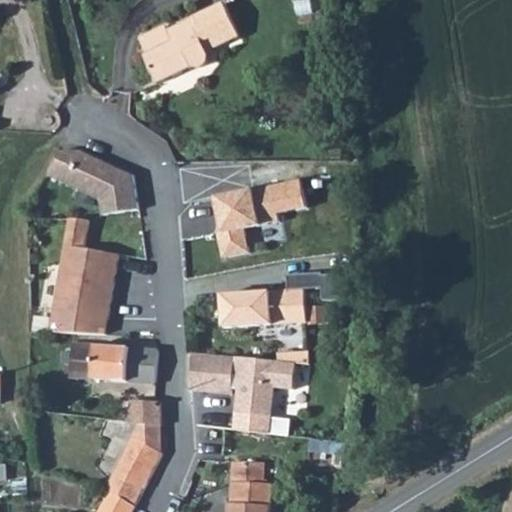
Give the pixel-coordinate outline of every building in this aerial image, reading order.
[(210,61),(211,58),(210,52),(242,38),(226,3),(196,17),(202,28),(192,33),(187,22),(170,31),(168,26),(141,39),(149,55),(146,56),(159,84),(195,67),(199,68),(204,67),(208,65),(210,61)] [(140,210),(135,175),(112,165),(110,170),(103,166),(101,160),(84,152),(62,152),(49,175),(102,200),(104,216),(140,210)] [(275,186),(216,199),(220,219),(223,218),(226,233),(220,234),(225,259),(252,254),(247,230),(282,223),(275,186)] [(71,219),(56,309),(65,311),(65,316),(55,314),(51,333),(107,335),(121,255),(86,249),(90,220),(82,219),(71,219)] [(290,291),(224,296),(226,329),(309,323),(306,287),(324,286),(325,300),(355,301),(353,274),(325,276),(325,273),(289,276),(290,291)] [(160,351),(74,344),(73,353),(65,353),(64,364),(72,364),(71,378),(157,385),(160,351)] [(295,390),(298,364),(193,354),(194,391),(233,394),(235,375),(241,375),(237,415),(273,418),(276,388),(295,390)] [(162,402),(133,400),(132,423),(163,426),(162,402)] [(133,437),(106,491),(111,493),(137,506),(163,454),(133,437)] [(271,511),(273,484),(265,484),(266,463),(236,462),(234,503),(230,503),(229,511),(271,511)] [(100,511),(133,511),(137,506),(111,493),(100,511)]
